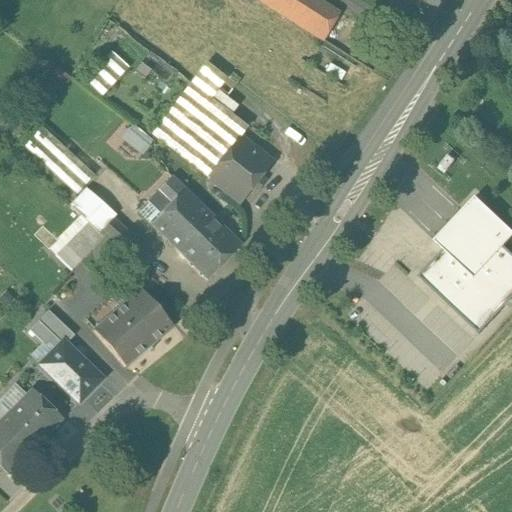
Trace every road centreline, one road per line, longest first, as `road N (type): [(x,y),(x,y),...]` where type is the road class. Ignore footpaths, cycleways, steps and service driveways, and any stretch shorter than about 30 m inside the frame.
road 1 (tertiary): [(176,511),(230,387),(480,0)]
road 2 (unknown): [(237,330),(186,284),(165,238),(165,167),(199,97)]
road 3 (unknown): [(184,426),(88,511)]
